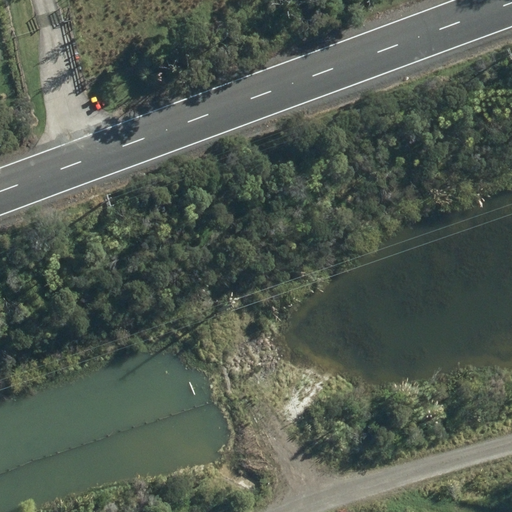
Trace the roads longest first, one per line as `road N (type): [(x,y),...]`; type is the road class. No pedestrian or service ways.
road 1 (unclassified): [(0,193),(511,7)]
road 2 (track): [(320,511),(511,441)]
